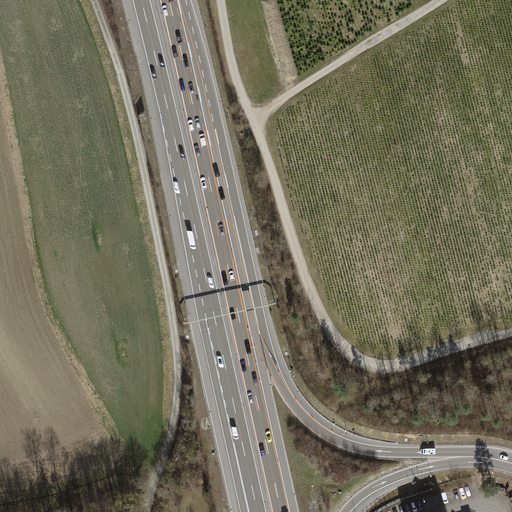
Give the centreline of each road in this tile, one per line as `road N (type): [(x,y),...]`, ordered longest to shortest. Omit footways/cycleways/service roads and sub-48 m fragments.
road 1 (track): [(511,334),(369,365),(343,343),(317,309),(232,66),(220,0)]
road 2 (track): [(93,0),(136,136),(177,367),(176,408),(146,511)]
road 3 (motorway): [(511,458),(358,448),(307,420),(273,368),(240,225),(213,197)]
road 4 (motorway): [(141,0),(237,418)]
road 5 (motorway): [(281,511),(213,197)]
road 6 (track): [(440,0),(253,118)]
road 7 (motorway): [(213,197),(169,0)]
road 8 (motorway): [(345,511),(379,484),(434,466),(479,461),(511,468)]
